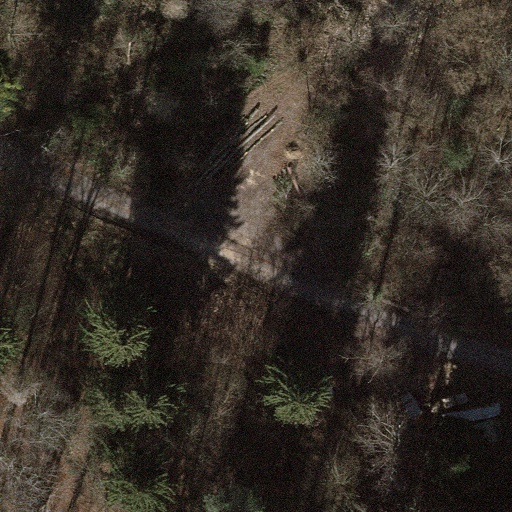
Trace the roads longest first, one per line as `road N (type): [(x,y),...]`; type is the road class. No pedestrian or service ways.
road 1 (track): [(511,359),(400,322),(0,154)]
road 2 (track): [(240,254),(307,94),(367,33),(430,0)]
road 3 (track): [(405,511),(385,429),(387,365),(400,322)]
road 4 (track): [(0,364),(79,511)]
